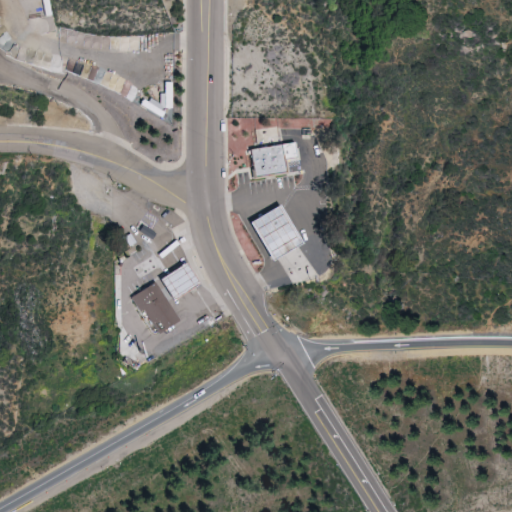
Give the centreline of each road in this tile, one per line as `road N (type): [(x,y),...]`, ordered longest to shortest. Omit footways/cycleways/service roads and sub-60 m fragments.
road 1 (motorway): [(280,352),(4,511)]
road 2 (motorway): [(511,344),(280,352)]
road 3 (residential): [(0,150),(54,150),(110,163),(203,209)]
road 4 (residential): [(203,209),(217,0)]
road 5 (secondary): [(383,511),(280,352)]
road 6 (tertiary): [(203,209),(280,352)]
